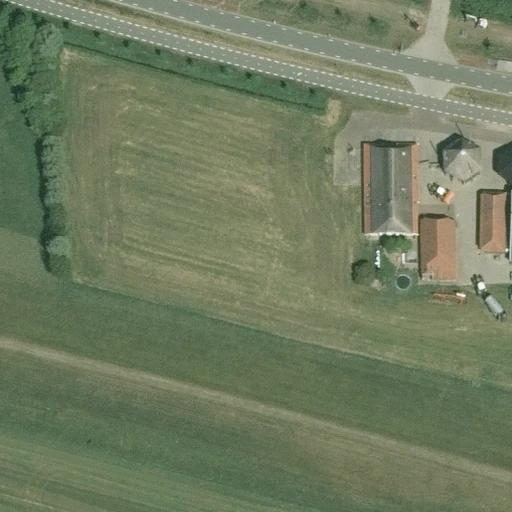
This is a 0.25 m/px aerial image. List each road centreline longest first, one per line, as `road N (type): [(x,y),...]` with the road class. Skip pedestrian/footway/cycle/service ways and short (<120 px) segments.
road 1 (track): [(0,343),(511,478)]
road 2 (unclassified): [(511,86),(146,0)]
